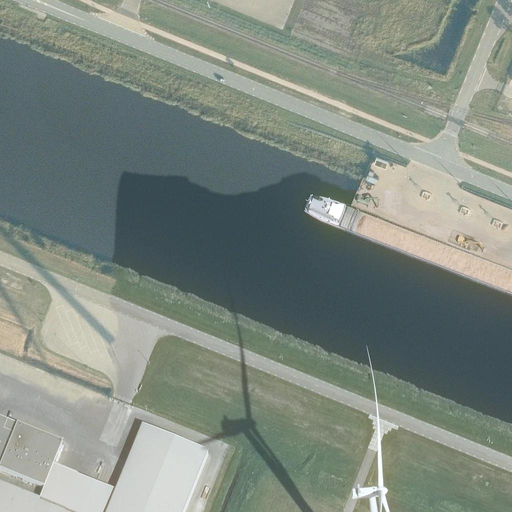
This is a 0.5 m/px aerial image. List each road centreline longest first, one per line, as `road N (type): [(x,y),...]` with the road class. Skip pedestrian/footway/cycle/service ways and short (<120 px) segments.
road 1 (unclassified): [(511,464),(0,257)]
road 2 (tertiary): [(437,162),(119,32)]
